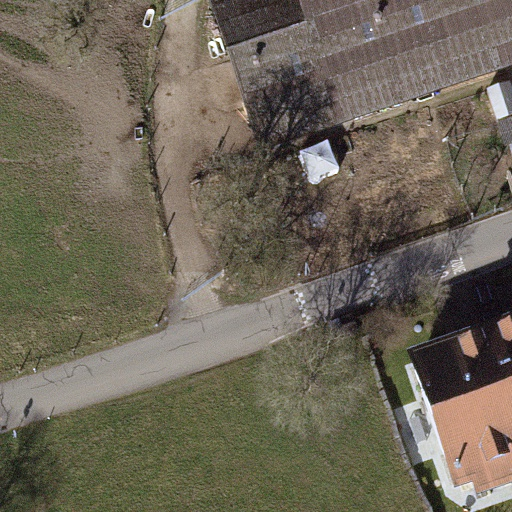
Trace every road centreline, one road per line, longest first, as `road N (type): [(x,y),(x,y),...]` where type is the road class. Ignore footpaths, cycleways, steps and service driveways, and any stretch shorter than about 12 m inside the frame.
road 1 (tertiary): [(511,233),(0,411)]
road 2 (track): [(215,339),(172,171),(185,0)]
